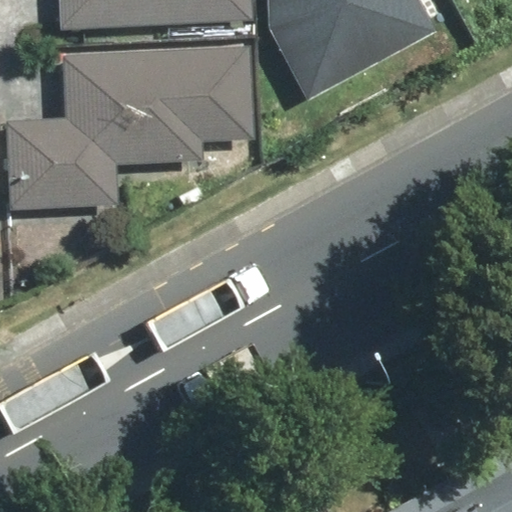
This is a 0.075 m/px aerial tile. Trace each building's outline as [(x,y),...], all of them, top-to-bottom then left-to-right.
[(55,0),(56,24),(245,23),(245,0),(55,0)] [(255,0),(256,10),(304,83),(429,18),(419,0),(255,0)] [(61,119),(5,120),(3,210),(110,212),(111,165),(196,166),(197,141),(240,142),(242,51),(62,53),(61,119)] [(9,234),(0,233),(0,300),(8,300),(9,234)] [(398,504),(382,511),(511,511),(511,455),(507,446),(444,479),(437,467),(392,492),(398,504)]
